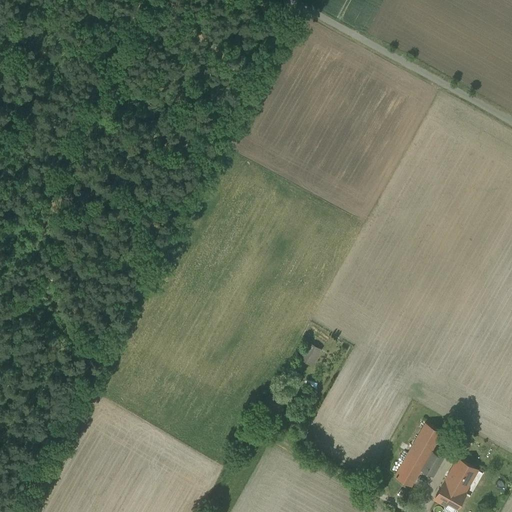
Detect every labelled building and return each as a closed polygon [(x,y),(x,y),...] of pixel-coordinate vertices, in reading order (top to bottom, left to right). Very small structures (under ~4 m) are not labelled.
[(322,348),(311,342),(301,359),(312,365),(322,348)] [(441,431),(426,422),(412,446),(428,455),(431,450),(431,449),(441,431)] [(428,455),(412,446),(395,476),(411,485),(420,469),(428,455)] [(443,457),(431,450),(428,455),(420,469),(432,476),(443,457)] [(458,458),(445,480),(434,498),(446,505),(448,501),(457,506),(465,492),(464,491),(477,469),(458,458)]
